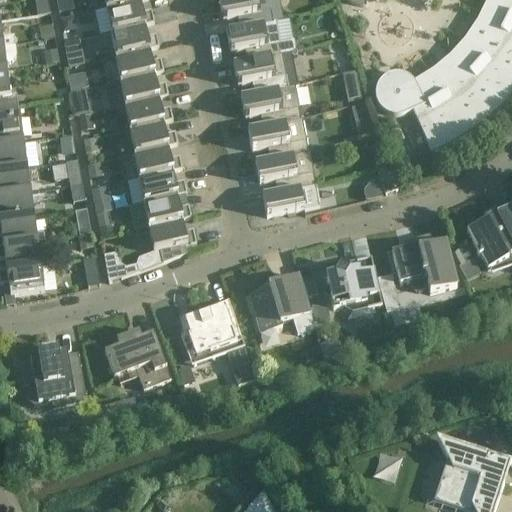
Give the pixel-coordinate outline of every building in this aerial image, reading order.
[(51,18),(47,0),(33,0),(37,20),(51,18)] [(69,0),(56,0),(58,13),(72,10),(69,0)] [(104,0),(107,12),(106,12),(107,12),(150,2),(149,0),(104,0)] [(228,0),(219,2),(223,24),(246,20),(248,31),(274,26),(268,0),(228,0)] [(511,0),(344,0),(345,0),(348,3),(351,5),(353,7),(357,8),(361,10),(364,10),(367,10),(367,0),(370,0),(371,0),(489,0),(489,4),(479,25),(466,43),(451,60),(434,74),(415,86),(413,84),(411,82),(408,80),(405,79),(402,78),(400,78),(397,77),(394,78),(392,78),(389,79),(387,80),(384,82),(381,84),(380,86),(378,89),(377,92),(377,94),(376,96),(376,98),(376,99),(376,101),(376,103),(377,104),(377,106),(378,108),(379,109),(379,110),(381,112),(382,113),(383,114),(386,117),(389,118),(392,119),(396,120),(399,120),(401,120),(404,119),(414,115),(431,155),(447,148),(451,146),(453,150),(454,149),(457,153),(475,142),(472,139),(473,138),(471,134),(475,131),(500,111),(511,96),(511,0)] [(150,2),(107,12),(112,36),(111,36),(111,37),(155,27),(152,15),(143,17),(141,5),(150,3),(150,2)] [(3,41),(0,26),(0,25),(0,50),(4,50),(4,51),(16,50),(14,39),(3,41)] [(248,31),(227,35),(231,57),(254,53),(255,63),(281,59),(292,57),(295,56),(293,44),(279,46),(278,38),(276,27),(274,27),(274,26),(248,31)] [(155,27),(111,37),(117,60),(116,61),(160,51),(157,39),(148,41),(145,30),(155,27)] [(17,57),(16,56),(16,50),(4,51),(4,50),(0,50),(0,75),(7,74),(6,67),(10,67),(11,66),(13,65),(15,64),(15,63),(16,62),(17,61),(17,60),(17,59),(17,58),(17,57)] [(150,54),(160,52),(160,51),(116,61),(121,85),(120,85),(121,85),(164,76),(161,63),(153,65),(150,54)] [(255,63),(233,67),(238,90),(261,85),(263,96),(296,90),(299,90),(292,57),(281,59),(255,63)] [(11,99),(8,76),(7,74),(0,75),(0,113),(19,111),(17,98),(11,99)] [(164,76),(121,85),(126,109),(125,109),(125,110),(169,100),(166,88),(157,90),(155,78),(164,76)] [(296,90),(263,96),(241,100),(245,123),(268,118),(270,129),(302,123),(296,90)] [(169,100),(125,110),(131,134),(130,134),(173,124),(171,112),(162,114),(159,103),(169,100)] [(0,150),(24,147),(19,111),(0,113),(0,150)] [(302,123),(270,129),(248,133),(252,155),(276,151),(277,162),(309,156),(303,123),(302,123)] [(173,124),(130,134),(135,158),(134,158),(134,159),(178,149),(175,137),(166,139),(164,127),(174,125),(173,124)] [(0,175),(28,172),(24,148),(24,147),(0,150),(0,175)] [(178,149),(134,159),(140,182),(139,182),(139,183),(183,173),(180,161),(171,163),(169,152),(178,149)] [(278,162),(256,166),(260,188),(283,184),(285,195),(316,189),(310,156),(309,156),(278,162)] [(82,190),(78,166),(66,168),(70,192),(82,190)] [(391,174),(390,172),(390,170),(377,174),(386,199),(398,194),(391,174)] [(0,200),(31,196),(28,173),(28,172),(0,175),(0,200)] [(139,183),(129,185),(135,209),(144,207),(187,197),(185,185),(176,187),(173,176),(183,174),(183,173),(139,183)] [(285,195),(263,199),(267,221),(305,214),(321,211),(317,190),(316,189),(285,195)] [(35,221),(31,198),(31,196),(0,200),(0,224),(0,226),(35,221)] [(187,197),(144,207),(149,231),(148,231),(148,232),(192,222),(189,210),(180,212),(178,200),(187,198),(187,197)] [(487,224),(467,235),(479,256),(477,257),(479,261),(481,261),(488,274),(509,263),(508,260),(511,257),(511,211),(498,219),(497,216),(486,222),(487,224)] [(91,239),(87,214),(75,217),(80,241),(91,239)] [(37,238),(35,221),(0,226),(0,225),(0,238),(2,239),(4,250),(38,246),(45,245),(44,237),(37,238)] [(192,222),(148,232),(154,257),(161,255),(164,267),(188,258),(186,251),(197,249),(194,234),(185,236),(182,225),(192,222)] [(413,251),(392,257),(401,289),(409,287),(411,292),(418,297),(429,294),(430,298),(457,291),(445,246),(433,250),(430,239),(411,244),(413,251)] [(42,270),(38,246),(4,250),(0,250),(0,263),(6,263),(7,275),(42,270)] [(118,255),(103,258),(109,287),(138,277),(137,269),(127,271),(119,265),(118,255)] [(101,289),(96,262),(84,265),(88,291),(101,289)] [(383,310),(372,262),(357,266),(359,273),(350,275),(341,269),(336,278),(326,280),(329,290),(323,299),(332,304),(334,314),(344,311),(352,317),(358,308),(366,306),(368,313),(383,310)] [(45,295),(42,271),(42,270),(7,275),(0,275),(0,286),(0,289),(9,287),(11,300),(45,295)] [(316,333),(300,282),(270,291),(271,294),(250,301),(261,337),(283,331),(282,328),(294,324),(298,339),(316,333)] [(257,385),(245,352),(229,305),(207,312),(208,316),(199,319),(198,316),(180,322),(185,337),(181,338),(189,360),(209,353),(213,363),(227,358),(239,391),(257,385)] [(119,351),(105,356),(115,383),(118,382),(120,389),(139,382),(144,395),(172,385),(154,338),(143,342),(140,335),(117,344),(119,351)] [(31,366),(21,368),(25,391),(29,390),(29,393),(26,397),(28,406),(36,413),(46,411),(50,406),(52,406),(53,412),(87,406),(79,358),(69,359),(60,361),(60,357),(39,361),(40,364),(31,366)] [(106,410),(96,413),(100,426),(109,424),(106,410)] [(496,511),(505,488),(498,486),(503,471),(511,466),(498,461),(490,465),(488,465),(490,459),(482,456),(483,455),(469,451),(468,452),(437,442),(448,464),(434,506),(453,511),(496,511)] [(271,511),(263,496),(250,511),(271,511)]
